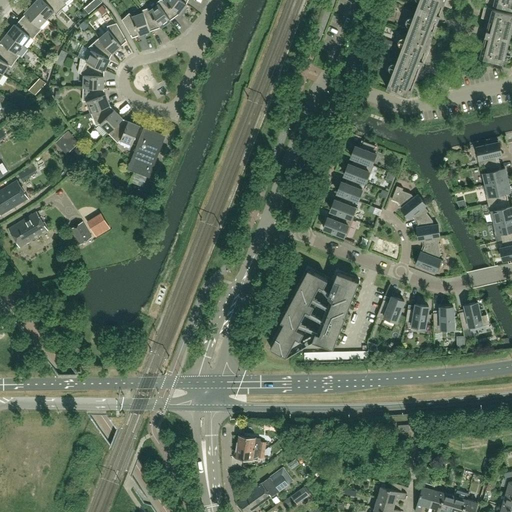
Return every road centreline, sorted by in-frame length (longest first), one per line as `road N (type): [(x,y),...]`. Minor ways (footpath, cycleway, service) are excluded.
road 1 (tertiary): [(209,404),(374,407),(511,395)]
road 2 (tertiary): [(511,366),(212,382)]
road 3 (tertiary): [(199,382),(0,384)]
road 4 (tertiary): [(0,403),(197,404)]
road 5 (residential): [(511,82),(416,104),(325,76)]
road 6 (residential): [(158,108),(126,91),(128,68),(206,32)]
